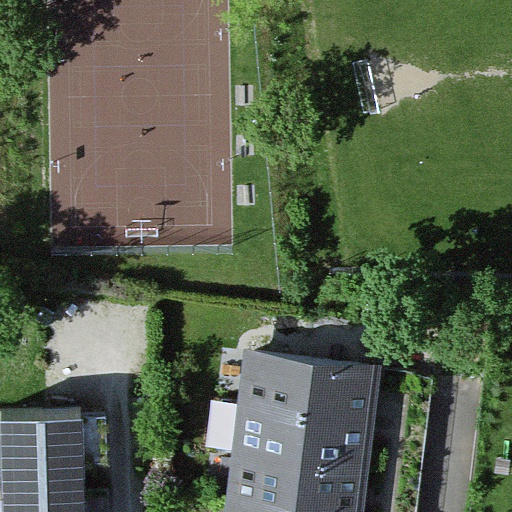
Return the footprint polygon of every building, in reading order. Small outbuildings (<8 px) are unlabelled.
[(247,389),(380,406),(387,355),(253,339),(247,389)] [(247,389),(241,440),(374,456),(380,406),(247,389)] [(6,511),(88,511),(87,398),(4,400),(6,511)] [(241,440),(234,491),(368,507),(374,456),(241,440)] [(234,491),(231,511),(367,511),(368,507),(234,491)]
